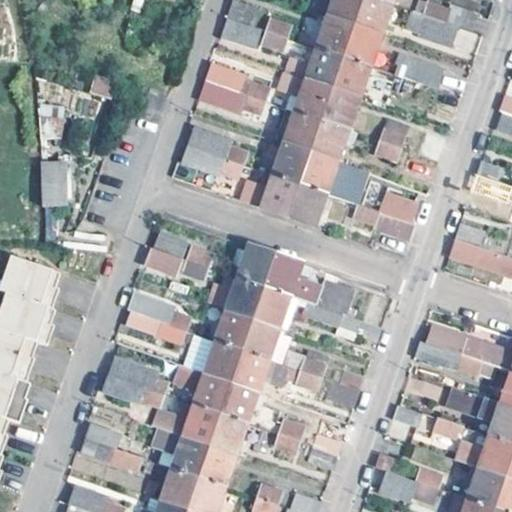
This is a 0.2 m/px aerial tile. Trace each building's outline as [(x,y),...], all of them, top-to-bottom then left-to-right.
[(152,3),(142,0),(140,0),(136,16),(147,19),(152,3)] [(363,0),(334,0),(329,14),(328,18),(354,26),(363,0)] [(363,0),(354,26),(380,36),(391,4),(379,0),(363,0)] [(416,0),(413,12),(445,23),(446,21),(472,30),(477,16),(450,6),(448,11),(417,0),(416,0)] [(234,1),(227,19),(251,27),(256,8),(234,1)] [(445,23),(413,12),(407,30),(419,33),(417,38),(451,48),(458,27),(445,23)] [(343,59),(354,26),(328,18),(317,50),(343,59)] [(251,27),(227,19),(221,39),(254,51),(261,31),(251,27)] [(268,33),(286,39),(291,27),(272,20),(268,33)] [(380,36),(354,26),(343,59),(369,68),(380,36)] [(283,51),(286,39),(268,33),(264,44),(283,51)] [(288,56),(282,73),(332,90),(343,59),(317,50),(311,64),(288,56)] [(393,76),(423,86),(436,91),(443,69),(399,54),(392,76),(393,76)] [(332,90),(359,99),(369,68),(343,59),(332,90)] [(207,81),(241,93),(247,75),(213,62),(207,81)] [(288,109),(295,112),(321,121),(332,90),(282,73),(276,92),(292,97),(288,109)] [(418,98),(423,86),(393,76),(392,81),(402,84),(400,92),(418,98)] [(118,85),(97,77),(92,93),(113,100),(118,85)] [(241,93),(207,81),(200,101),(240,115),(243,108),(261,113),(265,101),(245,94),(241,93)] [(250,82),(245,94),(265,101),(269,90),(250,82)] [(168,96),(144,87),(136,108),(160,117),(168,96)] [(348,130),(359,99),(332,90),(321,121),(348,130)] [(418,98),(400,92),(397,100),(415,107),(418,98)] [(504,114),(511,116),(511,99),(504,96),(498,113),(504,114)] [(60,111),(35,110),(37,130),(56,130),(60,111)] [(284,145),(310,154),(321,121),(295,112),(284,145)] [(511,116),(504,114),(498,132),(511,136),(511,116)] [(321,121),(310,154),(336,163),(348,130),(321,121)] [(409,128),(393,123),(392,128),(406,133),(409,128)] [(382,142),(401,149),(405,138),(408,139),(412,129),(409,128),(406,133),(392,128),(387,127),(382,142)] [(193,128),(186,146),(243,166),(247,153),(229,147),(230,142),(193,128)] [(401,149),(382,142),(378,155),(396,162),(401,149)] [(278,162),(273,176),(299,185),(310,154),(284,145),(282,150),(275,148),(271,160),(278,162)] [(243,166),(186,146),(180,163),(218,176),(220,172),(240,179),(243,166)] [(59,198),(59,153),(38,154),(39,198),(59,198)] [(310,154),(299,185),(326,194),(330,181),(336,163),(310,154)] [(505,169),(482,161),(477,175),(501,183),(505,169)] [(365,173),(336,163),(330,181),(326,194),(353,204),(354,204),(365,173)] [(299,185),(273,176),(268,191),(245,183),(239,200),(288,217),(299,185)] [(299,185),(288,217),(314,227),(326,194),(299,185)] [(384,193),(378,212),(408,222),(414,203),(384,193)] [(354,204),(353,204),(348,218),(354,220),(356,218),(376,226),(375,231),(404,242),(411,224),(390,217),(378,212),(354,204)] [(460,225),(455,239),(479,248),(484,233),(460,225)] [(153,250),(181,260),(186,244),(158,234),(153,250)] [(511,259),(479,248),(455,239),(449,255),(511,277),(511,259)] [(240,270),(237,279),(263,288),(274,256),(248,247),(246,252),(240,270)] [(246,252),(238,249),(233,266),(240,270),(246,252)] [(188,262),(181,260),(153,250),(147,267),(166,273),(167,269),(203,281),(207,268),(188,262)] [(191,251),(188,262),(207,268),(211,258),(191,251)] [(274,256),(263,288),(290,297),(298,300),(346,316),(349,306),(353,293),(323,282),(326,274),(274,256)] [(65,281),(15,263),(10,278),(15,280),(8,299),(10,299),(50,314),(57,295),(59,296),(65,281)] [(226,311),(237,279),(229,276),(225,287),(217,284),(210,305),(226,311)] [(237,279),(226,311),(252,320),(263,288),(237,279)] [(263,288),(252,320),(279,329),(290,297),(263,288)] [(130,313),(185,332),(189,321),(171,315),(172,310),(134,296),(128,312),(130,313)] [(279,329),(288,332),(296,307),(298,300),(290,297),(279,329)] [(59,317),(50,314),(10,299),(4,315),(9,317),(2,335),(41,349),(45,350),(52,332),(54,332),(59,317)] [(346,316),(298,300),(296,307),(306,311),(304,317),(339,329),(358,336),(358,338),(376,344),(382,329),(352,319),(346,316)] [(356,309),(349,306),(346,316),(352,319),(356,309)] [(241,351),(252,320),(226,311),(215,343),(241,351)] [(180,344),(185,332),(130,313),(126,327),(180,344)] [(252,320),(241,351),(268,361),(279,329),(252,320)] [(292,333),(288,332),(279,329),(268,361),(280,365),(292,333)] [(358,336),(339,329),(336,337),(356,344),(358,338),(358,336)] [(511,374),(511,362),(505,360),(506,355),(495,351),(431,329),(426,344),(442,350),(459,356),(494,368),(510,374),(511,374)] [(41,349),(2,335),(0,334),(0,378),(23,387),(27,374),(32,376),(41,349)] [(436,367),(442,350),(426,344),(419,342),(413,359),(436,367)] [(241,351),(215,343),(211,354),(205,353),(199,365),(206,368),(205,373),(231,382),(241,351)] [(459,356),(442,350),(436,367),(453,372),(454,369),(459,356)] [(268,361),(241,351),(231,382),(257,391),(262,379),(283,386),(285,381),(316,391),(321,379),(284,367),(280,365),(268,361)] [(288,352),(284,367),(321,379),(329,359),(311,353),(308,358),(288,352)] [(489,382),(494,368),(459,356),(454,369),(489,382)] [(112,361),(106,377),(163,396),(166,384),(156,381),(157,376),(112,361)] [(219,415),(231,382),(205,373),(178,364),(172,381),(198,391),(193,407),(219,415)] [(365,378),(345,372),(341,386),(360,392),(365,378)] [(511,374),(510,374),(505,387),(499,385),(493,403),(511,409),(511,374)] [(163,396),(106,377),(102,392),(137,406),(139,401),(159,408),(163,396)] [(34,391),(23,387),(0,378),(0,422),(12,427),(13,427),(16,428),(20,416),(25,417),(34,391)] [(257,391),(231,382),(219,415),(246,425),(257,391)] [(360,392),(341,386),(335,403),(353,410),(360,392)] [(511,445),(511,409),(493,403),(456,391),(449,410),(492,425),(488,437),(511,445)] [(219,415),(193,407),(183,403),(177,419),(157,411),(151,426),(156,428),(208,446),(219,415)] [(422,414),(397,405),(392,420),(417,429),(422,414)] [(219,415),(208,446),(235,455),(246,425),(219,415)] [(25,417),(20,416),(16,428),(20,430),(25,417)] [(463,428),(437,419),(431,436),(452,442),(455,434),(461,435),(463,428)] [(7,442),(12,427),(0,422),(0,455),(5,441),(7,442)] [(84,439),(114,449),(119,435),(88,425),(84,439)] [(279,436),(299,443),(303,432),(282,425),(279,436)] [(208,446),(156,428),(151,446),(176,455),(171,469),(197,478),(208,446)] [(317,434),(312,448),(337,456),(342,443),(317,434)] [(488,437),(482,434),(474,438),(472,444),(474,449),(482,451),(488,437)] [(294,455),(299,443),(279,436),(275,449),(294,455)] [(477,468),(503,477),(511,451),(511,445),(488,437),(482,451),(474,449),(462,444),(455,460),(477,468)] [(146,460),(114,449),(84,439),(79,453),(134,473),(137,467),(143,469),(146,460)] [(208,446),(197,478),(224,487),(235,455),(208,446)] [(333,471),(337,456),(312,448),(307,463),(333,471)] [(511,451),(503,477),(511,479),(511,451)] [(375,470),(385,473),(404,480),(409,465),(380,455),(375,470)] [(441,472),(420,465),(418,470),(439,478),(441,472)] [(503,477),(477,468),(476,470),(471,468),(466,483),(471,485),(466,501),(492,510),(503,477)] [(186,509),(197,478),(171,469),(160,500),(186,509)] [(414,483),(443,493),(444,489),(437,487),(439,478),(418,470),(414,483)] [(404,480),(385,473),(379,490),(410,501),(411,497),(431,504),(434,496),(440,499),(443,493),(414,483),(404,480)] [(511,511),(511,479),(503,477),(492,510),(499,511),(511,511)] [(215,511),(224,487),(197,478),(186,509),(193,511),(215,511)] [(159,485),(149,482),(144,495),(154,498),(159,485)] [(73,485),(67,503),(93,511),(121,511),(122,510),(104,504),(106,496),(73,485)] [(261,489),(257,499),(277,506),(280,496),(261,489)] [(295,494),(290,510),(294,511),(318,511),(322,502),(295,494)] [(154,498),(144,495),(139,510),(145,511),(156,511),(160,500),(154,498)] [(461,511),(466,501),(455,497),(450,511),(461,511)] [(274,511),(277,506),(257,499),(252,511),(274,511)] [(145,511),(139,510),(137,511),(185,511),(186,509),(160,500),(156,511),(145,511)] [(491,511),(492,510),(466,501),(461,511),(491,511)] [(93,511),(67,503),(63,511),(93,511)]
